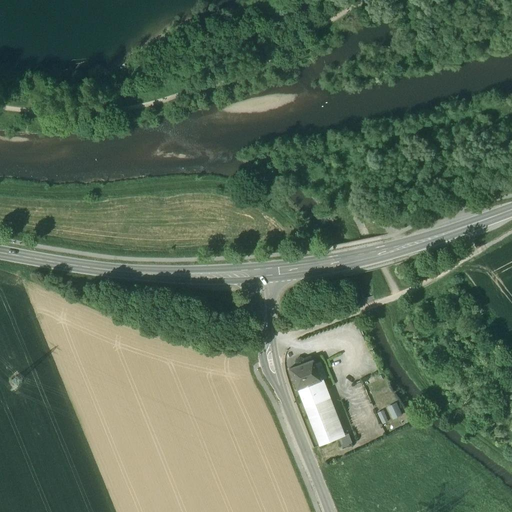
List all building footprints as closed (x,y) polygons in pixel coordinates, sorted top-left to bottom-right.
[(312,361),(289,370),(297,390),(298,390),(301,399),(320,391),(317,382),(320,381),(312,361)] [(320,391),(301,399),(319,446),(338,439),(339,438),(320,391)] [(402,415),(396,404),(387,408),(393,419),(402,415)] [(388,422),(382,410),(377,413),(382,424),(388,422)] [(348,434),(339,438),(338,439),(342,448),(351,444),(348,434)]
